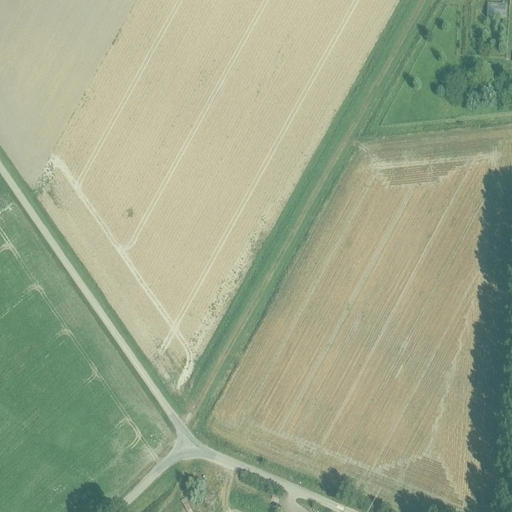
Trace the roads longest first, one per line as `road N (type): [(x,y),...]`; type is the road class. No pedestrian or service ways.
road 1 (track): [(423,0),(183,432)]
road 2 (unclassified): [(188,438),(0,168)]
road 3 (unclassified): [(342,511),(198,450),(188,438)]
